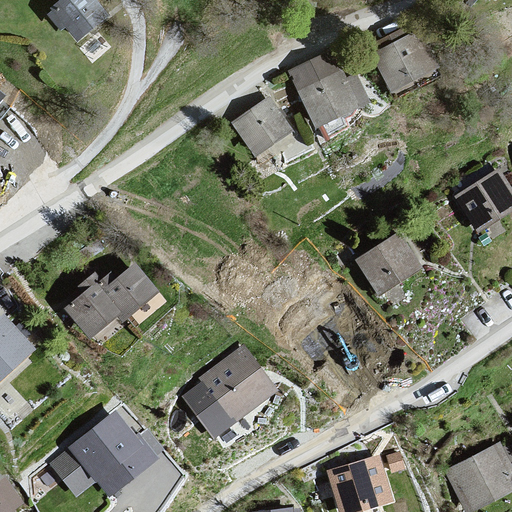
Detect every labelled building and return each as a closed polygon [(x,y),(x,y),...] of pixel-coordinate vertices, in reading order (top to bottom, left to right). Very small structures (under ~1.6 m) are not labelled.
[(107,0),(74,0),(56,17),(88,45),(121,15),(107,0)] [(419,31),(374,55),(392,89),(437,65),(419,31)] [(331,52),(291,72),(317,125),(367,100),(355,77),(345,82),(331,52)] [(268,99),(235,123),(258,153),(291,129),(268,99)] [(511,193),(498,171),(457,196),(478,229),(511,207),(511,193)] [(400,234),(359,260),(379,291),(420,265),(400,234)] [(132,264),(69,312),(101,349),(130,327),(134,332),(169,300),(132,264)] [(0,398),(1,399),(46,357),(16,321),(0,334),(0,398)] [(243,348),(202,380),(205,383),(187,397),(214,433),(274,388),(243,348)] [(116,413),(53,462),(77,492),(96,477),(109,493),(153,459),(116,413)] [(511,467),(501,446),(452,471),(471,508),(511,487),(511,467)] [(378,459),(330,472),(341,511),(352,511),(355,511),(380,511),(382,511),(380,503),(390,500),(378,459)] [(5,477),(0,480),(0,511),(11,511),(24,502),(5,477)]
